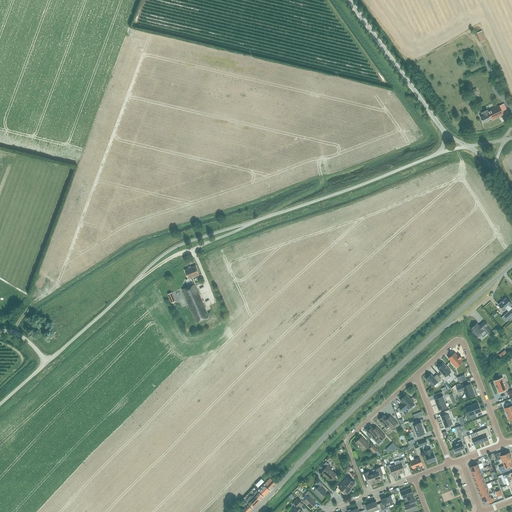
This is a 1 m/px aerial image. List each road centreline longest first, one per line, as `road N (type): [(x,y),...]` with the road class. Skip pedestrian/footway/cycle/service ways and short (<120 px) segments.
road 1 (unclassified): [(45,363),(173,247),(439,152)]
road 2 (unclassified): [(286,476),(511,264)]
road 3 (residential): [(414,376),(453,340),(463,341),(503,444)]
road 4 (unclassified): [(443,129),(348,0)]
road 5 (residential): [(367,495),(348,438),(414,376)]
